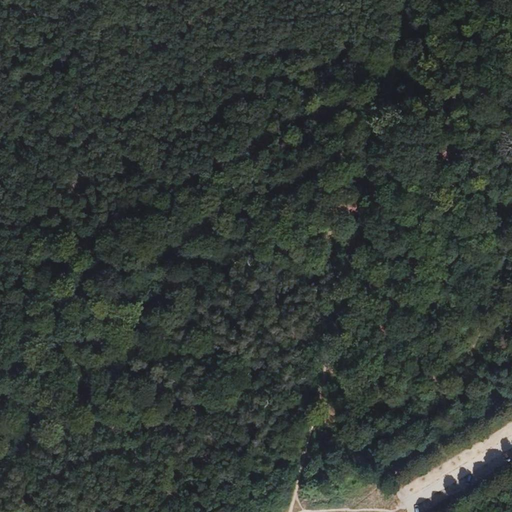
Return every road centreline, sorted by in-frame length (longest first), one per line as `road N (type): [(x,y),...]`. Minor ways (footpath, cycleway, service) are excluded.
road 1 (track): [(291,511),(415,0)]
road 2 (track): [(17,0),(18,298)]
road 3 (track): [(18,298),(22,511)]
